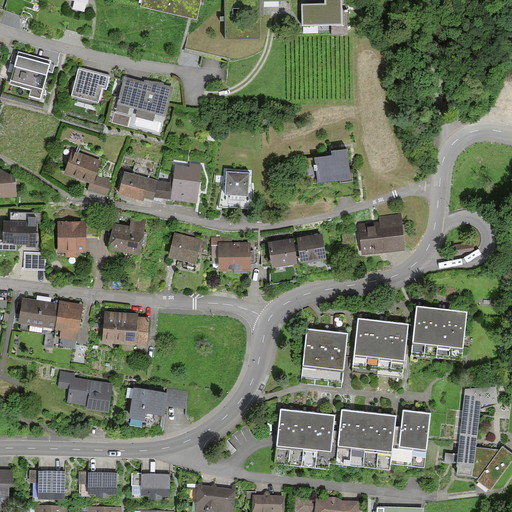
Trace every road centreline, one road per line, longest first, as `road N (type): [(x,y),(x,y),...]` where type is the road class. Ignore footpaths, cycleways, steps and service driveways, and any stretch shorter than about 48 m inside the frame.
road 1 (residential): [(440,184),(270,226),(230,227),(108,204)]
road 2 (residential): [(0,283),(234,305),(268,321)]
road 3 (tertiary): [(268,321),(312,291),(386,279),(416,263),(431,242),(440,184)]
road 4 (residential): [(187,441),(199,465),(228,472),(412,493)]
road 5 (residential): [(0,28),(195,73)]
road 6 (tertiary): [(0,448),(137,451),(187,441)]
road 7 (tertiary): [(187,441),(244,395),(268,321)]
road 8 (track): [(455,141),(434,93),(430,0)]
